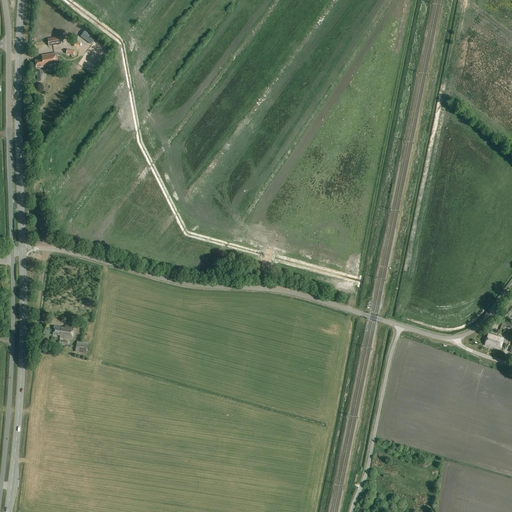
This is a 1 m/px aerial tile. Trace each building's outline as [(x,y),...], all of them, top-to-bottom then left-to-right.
[(49,47),(62,44),(61,37),(48,39),(49,47)] [(40,68),(57,65),(55,52),(41,55),(42,59),(35,61),(36,68),(40,68)] [(72,339),(74,328),(65,327),(65,328),(54,327),(53,335),(60,336),(60,338),(72,339)] [(500,350),(503,339),(488,334),(485,345),(500,350)] [(86,354),(88,343),(77,341),(75,352),(86,354)]
